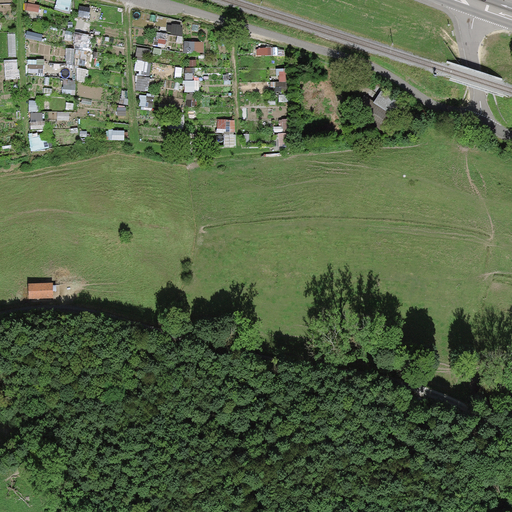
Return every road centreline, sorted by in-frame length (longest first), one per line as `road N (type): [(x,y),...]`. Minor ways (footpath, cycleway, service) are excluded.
road 1 (residential): [(0,317),(82,312),(192,346),(393,383),(438,396),(511,444)]
road 2 (track): [(479,120),(432,103),(376,67),(144,0)]
road 3 (track): [(188,344),(154,385),(6,465)]
road 4 (track): [(128,0),(131,139)]
road 5 (track): [(237,143),(235,23)]
